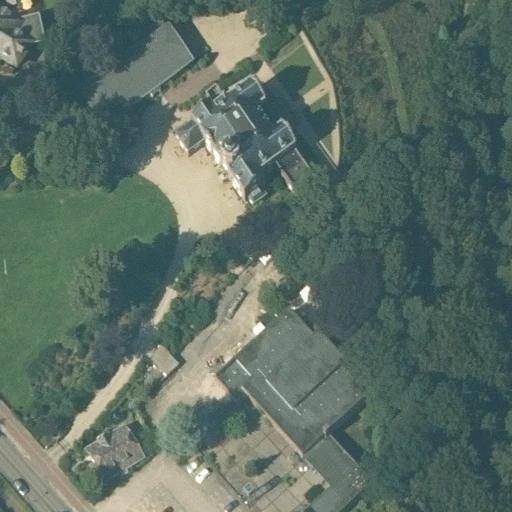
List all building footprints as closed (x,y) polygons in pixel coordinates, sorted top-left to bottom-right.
[(0,59),(16,70),(29,50),(43,47),(38,22),(18,28),(0,17),(0,59)] [(104,130),(191,68),(156,18),(126,39),(138,56),(80,96),(104,130)] [(265,113),(252,94),(223,113),(217,104),(206,111),(210,117),(175,141),(188,160),(204,148),(245,205),(248,203),(252,210),(265,200),(261,194),(265,191),(259,183),(275,172),(297,204),(317,190),(295,159),(296,157),(283,139),(295,129),(278,105),(265,113)] [(315,344),(289,316),(215,383),(240,409),(248,401),(303,462),(330,492),(308,511),(347,511),(373,489),(328,439),(368,403),(342,374),(346,371),(319,341),(315,344)] [(166,380),(179,368),(172,361),(159,373),(166,380)] [(106,485),(119,477),(142,463),(124,433),(88,455),(106,485)]
